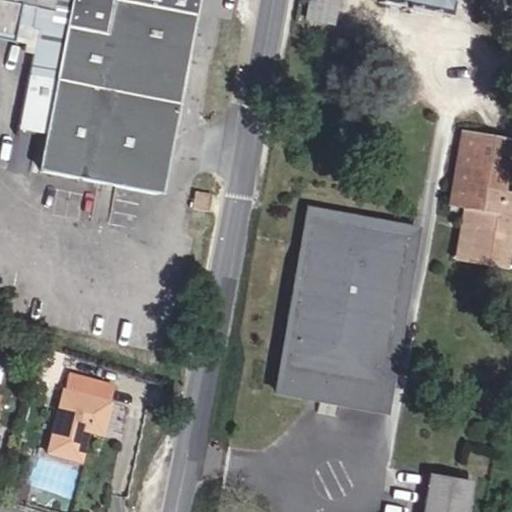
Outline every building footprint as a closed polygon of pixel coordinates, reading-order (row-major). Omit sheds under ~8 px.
[(191,0),(0,0),(0,35),(12,38),(16,23),(19,6),(34,9),(31,26),(37,28),(19,121),(43,125),(42,134),(39,157),(37,171),(153,193),(191,0)] [(330,24),(335,0),(307,0),(303,19),(330,24)] [(376,0),(376,3),(443,17),(446,0),(376,0)] [(16,23),(31,26),(34,9),(19,6),(16,23)] [(42,134),(43,125),(19,121),(18,129),(20,130),(42,134)] [(457,206),(470,136),(459,134),(446,204),(457,206)] [(503,268),(511,218),(511,196),(496,193),(505,143),(470,136),(457,206),(462,207),(459,224),(469,226),(463,260),(503,268)] [(215,196),(195,194),(194,213),(213,215),(215,196)] [(380,414),(415,227),(309,207),(307,217),(405,236),(377,387),(310,374),(306,400),(380,414)] [(377,387),(405,236),(307,217),(274,394),(306,400),(310,374),(377,387)] [(463,260),(469,226),(459,224),(452,259),(463,260)] [(84,433),(86,425),(101,429),(107,401),(111,384),(67,373),(66,373),(62,390),(46,453),(77,461),(84,433)] [(84,433),(99,436),(101,429),(86,425),(84,433)] [(461,511),(467,483),(426,475),(419,511),(461,511)]
